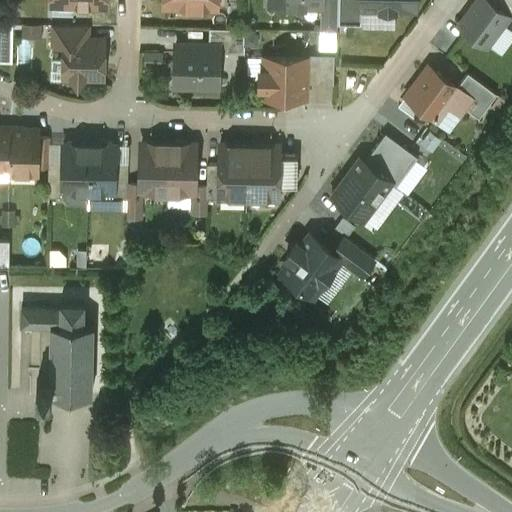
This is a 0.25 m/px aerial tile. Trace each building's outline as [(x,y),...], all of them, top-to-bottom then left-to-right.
[(337,0),(321,0),(322,4),(320,4),(320,29),(337,30),(337,23),(337,0)] [(360,0),(337,0),(337,23),(362,23),(362,6),(361,6),(360,0)] [(488,0),(476,0),(458,24),(487,46),(509,16),(510,15),(488,0)] [(511,0),(488,0),(510,15),(509,16),(511,17),(511,0)] [(0,21),(0,60),(17,61),(17,22),(0,21)] [(26,22),(26,37),(47,38),(47,23),(26,22)] [(89,24),(53,23),(52,43),(64,43),(64,37),(88,37),(89,24)] [(245,28),(209,27),(209,43),(219,44),(219,51),(245,52),(245,28)] [(88,37),(64,37),(64,43),(64,61),(67,61),(67,77),(72,77),(78,82),(83,77),(101,77),(102,57),(104,57),(104,38),(88,37)] [(209,43),(176,43),(175,85),(218,85),(219,51),(219,44),(209,43)] [(306,57),(305,81),(333,82),(334,54),(306,53),(306,57)] [(306,57),(265,56),(265,69),(261,73),(260,82),(264,86),(264,94),(305,95),(305,81),(306,57)] [(471,97),(457,86),(428,65),(406,95),(436,118),(447,104),(459,113),(464,106),(471,97)] [(497,93),(468,72),(457,86),(471,97),(464,106),(479,117),(497,93)] [(354,75),(347,75),(346,87),(353,88),(354,75)] [(38,128),(17,128),(17,126),(10,126),(9,128),(10,128),(10,129),(10,168),(21,169),(25,173),(37,173),(38,136),(38,128)] [(10,129),(0,128),(0,169),(10,169),(10,168),(10,129)] [(385,133),(364,162),(391,182),(395,185),(417,156),(385,133)] [(50,137),(38,136),(37,164),(48,164),(49,164),(49,160),(50,160),(50,137)] [(75,140),(68,140),(66,142),(63,142),(63,161),(62,190),(64,190),(64,185),(71,185),(76,190),(88,190),(89,142),(77,142),(75,140)] [(111,141),(103,141),(101,143),(89,142),(88,190),(89,190),(113,191),(114,191),(115,161),(115,143),(113,143),(111,141)] [(168,142),(141,141),(140,183),(140,190),(143,190),(167,191),(168,142)] [(196,142),(168,142),(167,191),(192,192),(195,192),(195,185),(196,142)] [(247,143),(220,143),(219,163),(219,196),(220,196),(220,192),(245,192),(246,192),(247,143)] [(271,144),(247,143),(246,192),(245,192),(245,196),(276,197),(278,195),(279,176),(279,153),(279,145),(270,145),(271,144)] [(298,154),(279,153),(279,176),(297,176),(298,154)] [(331,195),(364,219),(391,182),(364,162),(358,158),(331,195)] [(50,160),(49,160),(49,164),(48,164),(48,196),(63,196),(64,190),(62,190),(63,161),(50,160)] [(128,161),(115,161),(114,191),(113,191),(113,197),(127,197),(128,182),(128,161)] [(219,163),(207,163),(207,185),(207,197),(220,197),(220,196),(219,196),(219,163)] [(140,183),(128,182),(127,197),(127,215),(142,215),(143,190),(140,190),(140,183)] [(76,190),(71,185),(64,185),(64,190),(63,196),(63,197),(70,204),(88,204),(89,190),(88,190),(76,190)] [(207,185),(195,185),(195,192),(192,192),(192,211),(207,211),(207,197),(207,185)] [(19,212),(0,212),(0,224),(19,224),(19,212)] [(314,296),(339,261),(342,257),(334,251),(310,233),(301,246),(296,242),(286,256),(290,259),(281,272),(314,296)] [(346,236),(334,251),(342,257),(339,261),(360,276),(374,257),(346,236)] [(0,266),(9,267),(10,240),(0,239),(0,266)] [(84,302),(61,301),(61,307),(39,306),(38,324),(41,324),(40,380),(37,380),(36,395),(51,395),(51,393),(91,394),(93,324),(83,323),(84,302)] [(39,306),(22,306),(21,324),(38,324),(39,306)]
